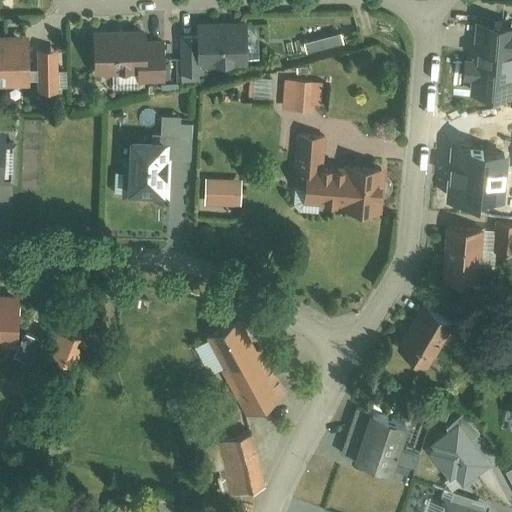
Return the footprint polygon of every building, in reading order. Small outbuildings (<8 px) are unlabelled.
[(194,29),(179,30),(180,70),(202,69),(202,63),(245,62),(244,18),(194,19),(194,29)] [(511,22),(474,21),(470,90),(510,92),(511,66),(511,22)] [(90,26),(90,69),(134,68),(134,76),(162,76),(162,36),(141,36),(141,25),(90,26)] [(24,30),(0,31),(0,80),(25,80),(24,30)] [(55,42),(34,43),(35,85),(56,84),(55,42)] [(270,75),(252,74),(252,94),(270,95),(270,75)] [(323,78),(284,75),(281,105),(311,108),(312,100),(321,101),(323,78)] [(496,110),(459,106),(456,133),(493,137),(496,110)] [(164,134),(163,153),(189,154),(190,118),(179,117),(179,112),(159,111),(158,128),(149,128),(149,133),(164,134)] [(0,179),(11,179),(11,141),(2,141),(2,132),(0,131),(0,179)] [(149,133),(125,133),(123,171),(116,171),(115,196),(157,197),(157,189),(162,189),(163,153),(164,134),(149,133)] [(324,137),(294,134),(289,200),(381,207),(384,162),(323,158),(324,137)] [(454,142),(448,199),(481,203),(487,145),(454,142)] [(202,176),(201,203),(230,203),(230,176),(202,176)] [(511,219),(494,217),(491,247),(511,248),(511,219)] [(447,220),(440,277),(473,281),(480,224),(447,220)] [(0,341),(15,342),(17,292),(0,291),(0,341)] [(421,306),(399,348),(424,362),(446,320),(421,306)] [(243,316),(207,332),(243,412),(280,395),(243,316)] [(466,334),(456,352),(474,361),(483,344),(466,334)] [(355,405),(340,451),(389,467),(394,454),(412,460),(416,446),(399,441),(405,421),(355,405)] [(457,419),(469,435),(478,429),(461,409),(444,423),(446,426),(457,419)] [(459,482),(488,462),(469,435),(457,419),(446,426),(428,439),(432,444),(427,448),(447,476),(453,473),(459,482)] [(251,436),(221,443),(233,489),(263,482),(251,436)] [(443,496),(483,509),(486,500),(442,486),(439,495),(443,496)] [(443,496),(437,511),(491,511),(483,509),(443,496)] [(115,497),(110,511),(140,511),(142,505),(115,497)]
